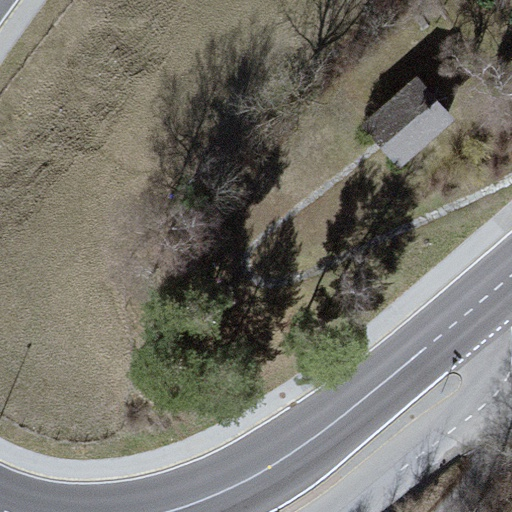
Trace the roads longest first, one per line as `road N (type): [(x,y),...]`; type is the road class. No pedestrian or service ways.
road 1 (tertiary): [(158,511),(267,469),(502,279)]
road 2 (residential): [(346,511),(413,468),(507,378),(511,349)]
road 3 (track): [(507,378),(505,440),(451,511)]
